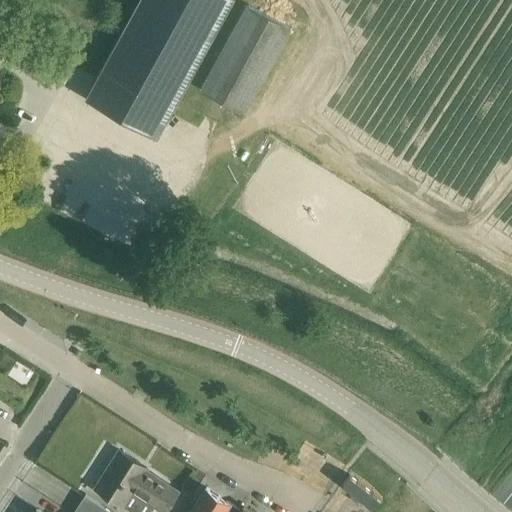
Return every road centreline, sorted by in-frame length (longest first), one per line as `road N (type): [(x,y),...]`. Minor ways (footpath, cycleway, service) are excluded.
road 1 (tertiary): [(478,511),(279,364),(0,268)]
road 2 (residential): [(293,511),(72,370)]
road 3 (residential): [(0,479),(72,370)]
